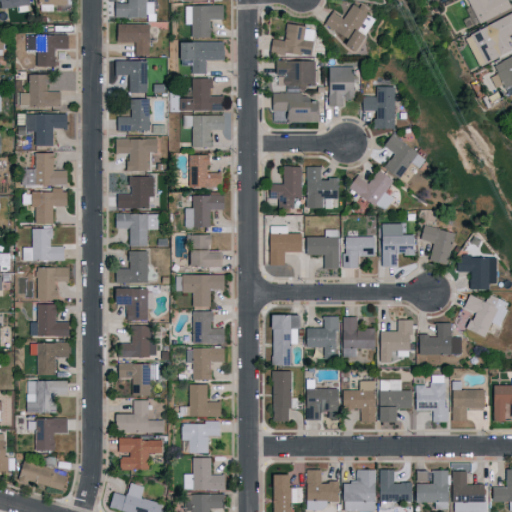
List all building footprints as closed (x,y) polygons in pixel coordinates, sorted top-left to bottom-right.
[(145,0),(123,0),(124,2),(112,2),(112,17),(147,16),(147,19),(153,19),(153,1),(145,1),(145,0)] [(464,0),(477,23),(508,7),(504,0),(464,0)] [(351,51),(373,19),(364,13),(367,9),(360,4),(357,8),(350,3),(341,18),(330,11),(322,23),(345,38),(340,44),(351,51)] [(184,24),(189,24),(189,37),(209,36),(208,19),(221,19),(221,4),(183,5),(184,24)] [(510,50),(503,35),(511,31),(511,13),(465,34),(478,64),(510,50)] [(146,54),(147,24),(114,23),(114,42),(133,42),(132,54),(146,54)] [(312,27),(284,25),(282,40),(269,39),(268,52),(310,55),(312,27)] [(53,66),(53,48),(67,48),(67,34),(34,34),(33,65),(53,66)] [(221,41),(178,41),(178,59),(191,59),(191,73),(205,73),(205,60),(221,60),(221,41)] [(511,56),(492,64),(495,74),(490,76),(494,87),(502,84),(505,91),(511,88),(511,56)] [(145,91),(144,60),(112,61),(112,74),(126,74),(126,92),(145,91)] [(313,61),(273,60),(273,75),(276,75),(276,85),(313,85),(313,61)] [(325,105),(340,105),(340,97),(351,98),(352,66),(326,66),(325,105)] [(17,106),(58,105),(58,91),(45,91),(45,74),(26,74),(27,92),(17,92),(17,106)] [(221,95),(210,95),(210,78),(191,78),(191,97),(178,97),(178,110),(221,109),(221,95)] [(391,128),(392,86),(374,86),(374,96),(359,95),(359,110),(375,110),(374,128),(391,128)] [(269,93),(269,110),(285,110),(285,122),(316,121),(316,102),(307,102),(307,93),(269,93)] [(147,99),(127,98),(127,117),(114,117),(114,130),(146,131),(147,99)] [(32,145),(51,145),(51,128),(64,127),(64,113),(23,114),(23,130),(32,130),(32,145)] [(190,146),(209,147),(210,129),(222,129),(222,115),(183,114),(183,126),(190,127),(190,146)] [(380,169),(398,178),(407,162),(417,167),(423,155),(387,136),(381,147),(390,151),(380,169)] [(154,138),(112,139),(112,153),(124,152),(124,171),(145,170),(144,152),(154,152),(154,138)] [(64,169),(52,170),(51,152),(32,152),(33,168),(20,168),(20,185),(65,184),(64,169)] [(206,154),(187,154),(188,187),(219,186),(219,172),(206,172),(206,154)] [(299,197),(298,166),(281,166),(281,183),(267,184),(267,199),(277,199),(277,208),(292,207),(292,197),(299,197)] [(318,167),(304,167),(304,207),(320,208),(320,197),(336,198),(336,178),(318,178),(318,167)] [(391,197),(383,193),(390,179),(374,170),(367,183),(353,175),(345,189),(384,210),(391,197)] [(127,193),(114,193),(114,208),(146,207),(146,197),(151,197),(150,176),(126,176),(127,193)] [(64,191),(27,191),(28,207),(32,207),(33,223),(51,223),(50,206),(64,205),(64,191)] [(208,227),(207,209),(220,209),(220,191),(208,192),(208,195),(190,195),(190,207),(182,207),(183,227),(208,227)] [(144,246),(145,229),(156,229),(156,214),(112,213),(112,227),(126,228),(126,245),(144,246)] [(400,223),(378,223),(379,266),(394,266),(394,255),(411,254),(411,234),(400,234),(400,223)] [(298,233),(285,233),(285,225),(266,226),(267,265),(282,264),(281,252),(298,251),(298,233)] [(446,264),(452,231),(421,225),(419,239),(431,242),(427,260),(446,264)] [(29,228),(29,246),(20,246),(20,261),(61,260),(61,245),(49,245),(49,228),(29,228)] [(303,236),(303,254),(321,254),(321,268),(335,268),(334,229),(322,229),(322,236),(303,236)] [(185,267),(218,267),(218,250),(208,250),(208,234),(189,234),(189,250),(185,250),(185,267)] [(355,267),(355,256),(371,256),(371,236),(340,236),(341,267),(355,267)] [(145,282),(145,250),(126,251),(127,268),(112,268),(112,282),(145,282)] [(467,289),(487,289),(487,283),(494,283),(495,257),(457,256),(456,271),(467,272),(467,289)] [(53,299),(53,281),(67,281),(67,267),(34,267),(34,300),(53,299)] [(222,274),(181,274),(181,292),(189,292),(189,306),(208,306),(208,289),(222,288),(222,274)] [(151,290),(125,289),(124,320),(145,321),(146,309),(150,309),(151,290)] [(28,321),(28,335),(67,335),(67,321),(53,321),(53,304),(35,304),(35,321),(28,321)] [(190,311),(191,343),(222,343),(222,327),(210,328),(210,311),(190,311)] [(296,343),(295,315),(265,315),(266,330),(270,330),(270,365),(290,364),(289,344),(296,343)] [(321,327),(303,328),(304,347),(321,347),(322,359),(333,358),(332,330),(337,330),(336,315),(321,316),(321,327)] [(355,316),(340,316),(340,355),(354,355),(354,348),(372,348),(372,328),(355,329),(355,316)] [(378,361),(389,362),(389,350),(396,351),(396,356),(404,356),(404,351),(406,351),(406,333),(410,333),(410,320),(394,320),(394,331),(378,331),(378,361)] [(449,323),(434,322),(434,335),(416,335),(416,353),(458,354),(458,337),(448,337),(449,323)] [(115,343),(115,357),(152,356),(151,325),(128,325),(128,342),(115,343)] [(35,375),(53,375),(53,357),(66,357),(66,342),(28,343),(28,355),(34,355),(35,375)] [(222,347),(184,348),(185,362),(190,362),(191,379),(210,379),(209,362),(223,361),(222,347)] [(116,378),(129,378),(129,395),(147,396),(147,379),(156,379),(156,364),(116,363),(116,378)] [(290,421),(288,370),(267,371),(267,393),(270,393),(271,421),(290,421)] [(446,421),(446,406),(442,406),(441,375),(428,375),(428,385),(413,385),(413,410),(431,410),(431,422),(446,421)] [(410,390),(398,390),(399,379),(376,379),(375,421),(392,422),(392,408),(409,408),(410,390)] [(25,380),(24,413),(52,413),(53,394),(65,394),(65,381),(25,380)] [(373,380),(357,380),(357,390),(340,389),(339,409),(358,409),(358,421),(371,421),(373,380)] [(482,389),(459,389),(459,381),(449,380),(448,421),(464,421),(465,408),(482,408),(482,389)] [(219,416),(219,401),(205,401),(206,384),(188,384),(187,406),(180,406),(180,416),(219,416)] [(511,416),(511,384),(491,385),(491,421),(503,421),(503,404),(509,404),(509,417),(511,416)] [(304,420),(319,419),(319,411),(326,411),(326,417),(336,417),(335,388),(304,389),(304,420)] [(161,432),(161,420),(145,419),(146,400),(131,400),(130,414),(112,414),(112,432),(161,432)] [(64,433),(65,418),(34,418),(33,451),(51,451),(51,432),(64,433)] [(207,452),(207,435),(218,435),(218,423),(178,422),(178,439),(187,439),(187,452),(207,452)] [(2,433),(0,433),(0,471),(13,472),(13,457),(2,457),(2,433)] [(146,469),(146,452),(159,452),(159,438),(115,438),(115,452),(126,452),(126,457),(116,457),(116,469),(146,469)] [(209,457),(192,457),(192,489),(223,489),(223,474),(210,474),(209,457)] [(19,462),(15,479),(60,490),(64,473),(19,462)] [(511,467),(504,468),(503,486),(491,486),(490,500),(507,501),(507,509),(511,509),(511,467)] [(336,500),(336,480),(319,480),(319,468),(304,468),(304,509),(323,509),(323,500),(336,500)] [(372,468),(355,468),(354,481),(341,481),(341,509),(372,509),(372,468)] [(408,500),(409,481),(391,480),(392,468),(377,468),(376,500),(408,500)] [(446,508),(445,468),(430,469),(431,482),(412,483),(413,501),(433,501),(433,508),(446,508)] [(450,510),(482,511),(483,483),(465,483),(465,470),(450,470),(450,510)] [(296,486),(285,486),(285,473),(270,473),(269,511),(288,511),(289,501),(296,501),(296,486)] [(110,492),(106,509),(119,511),(156,511),(159,503),(139,498),(142,486),(127,482),(124,495),(110,492)] [(222,493),(186,494),(186,510),(191,510),(191,511),(209,511),(210,507),(222,507),(222,493)]
